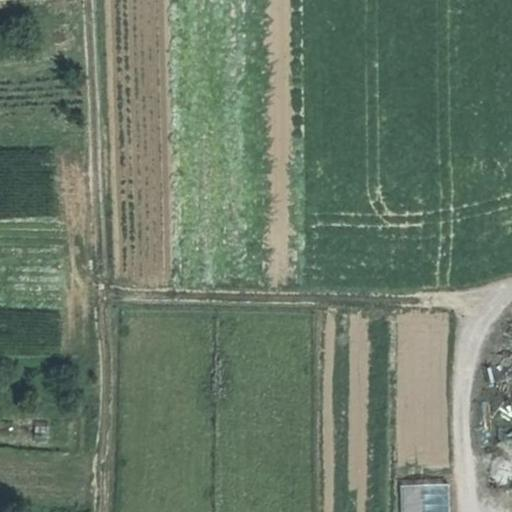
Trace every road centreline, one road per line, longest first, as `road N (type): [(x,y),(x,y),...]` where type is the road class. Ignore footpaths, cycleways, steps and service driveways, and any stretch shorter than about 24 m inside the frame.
road 1 (track): [(463,511),(458,304),(104,294)]
road 2 (track): [(94,0),(105,511)]
